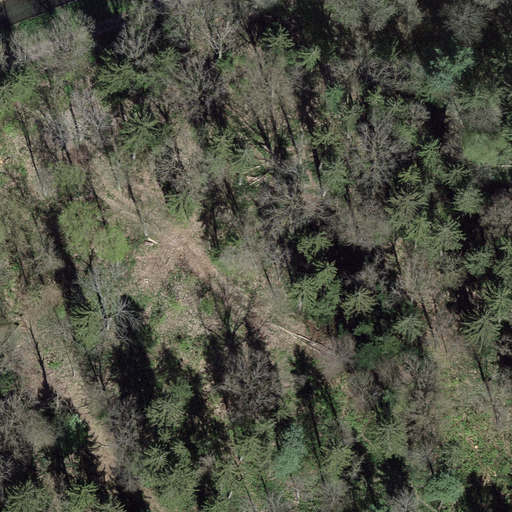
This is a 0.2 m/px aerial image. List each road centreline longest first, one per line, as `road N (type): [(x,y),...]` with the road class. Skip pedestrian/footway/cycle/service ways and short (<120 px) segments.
road 1 (track): [(511,208),(371,75),(312,0)]
road 2 (track): [(0,64),(170,0)]
